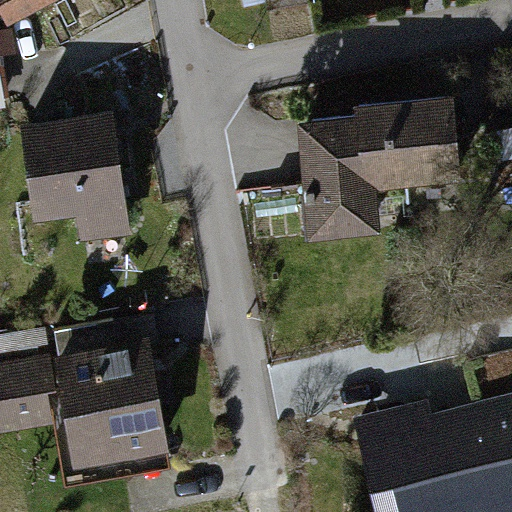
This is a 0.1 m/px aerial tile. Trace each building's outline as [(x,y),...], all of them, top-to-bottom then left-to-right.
[(7,0),(15,14),(43,0),(7,0)] [(361,114),(306,118),(311,179),(307,180),(308,192),(312,191),(315,224),(374,219),(370,177),(458,170),(454,132),(460,131),(458,114),(453,114),(451,96),(360,103),(361,114)] [(109,114),(28,124),(39,208),(83,203),(86,230),(124,225),(109,114)] [(113,318),(55,327),(77,451),(165,436),(149,342),(118,347),(113,318)] [(42,361),(8,366),(17,416),(50,410),(42,361)] [(0,418),(17,416),(8,366),(0,367),(0,418)] [(354,408),(377,511),(479,511),(511,504),(511,388),(431,407),(427,391),(354,408)]
